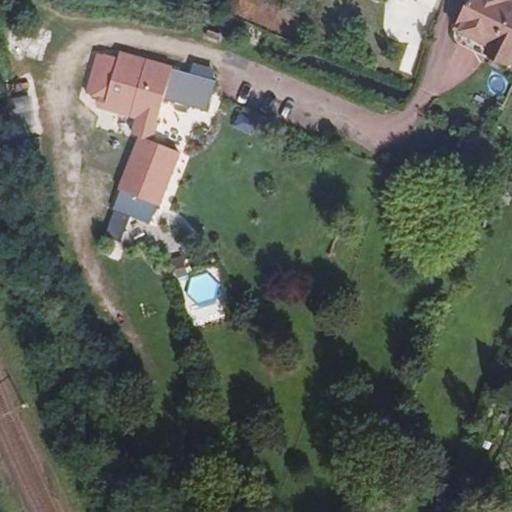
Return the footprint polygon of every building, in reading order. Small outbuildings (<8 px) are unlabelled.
[(511,56),(511,2),(510,2),(506,0),(471,0),(456,30),(487,47),(485,53),(507,65),(511,56)] [(483,57),(485,53),(487,47),(456,30),(454,36),(460,45),(483,57)] [(111,80),(126,84),(133,58),(118,54),(116,59),(111,80)] [(207,109),(212,94),(216,81),(172,68),(165,94),(140,88),(126,84),(111,80),(116,59),(103,56),(95,86),(108,91),(106,99),(103,109),(129,116),(136,91),(162,98),(195,106),(207,109)] [(126,84),(140,88),(147,62),(133,58),(126,84)] [(165,94),(172,68),(147,62),(140,88),(165,94)] [(108,91),(95,86),(93,96),(106,99),(108,91)] [(136,91),(129,116),(155,123),(162,98),(136,91)] [(123,183),(144,192),(162,145),(141,137),(123,183)] [(142,199),(156,204),(177,151),(162,145),(144,192),(142,199)] [(191,299),(214,300),(215,276),(192,275),(191,299)] [(154,511),(164,511),(175,508),(131,403),(112,409),(154,511)]
